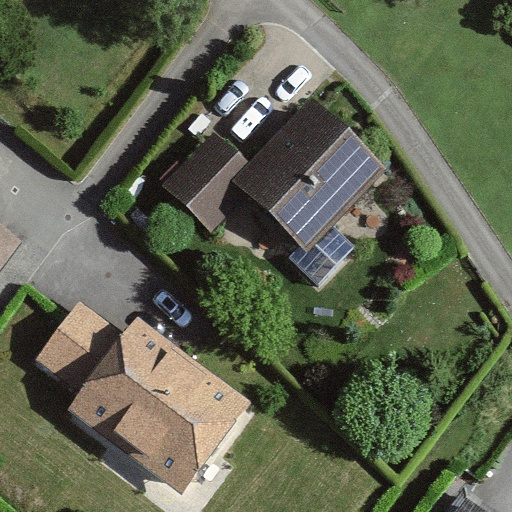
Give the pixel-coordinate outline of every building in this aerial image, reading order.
[(311,103),(249,166),(232,183),(247,199),(299,249),(307,258),(336,229),(387,178),(311,103)] [(216,135),(163,189),(212,236),(247,199),(232,183),(249,166),(216,135)] [(0,273),(21,242),(0,227),(0,273)] [(299,249),(287,260),(317,289),(357,249),(336,229),(307,258),(299,249)] [(145,323),(129,344),(88,313),(44,370),(87,403),(76,418),(188,504),(260,411),(145,323)] [(486,511),(469,498),(457,511),(486,511)]
